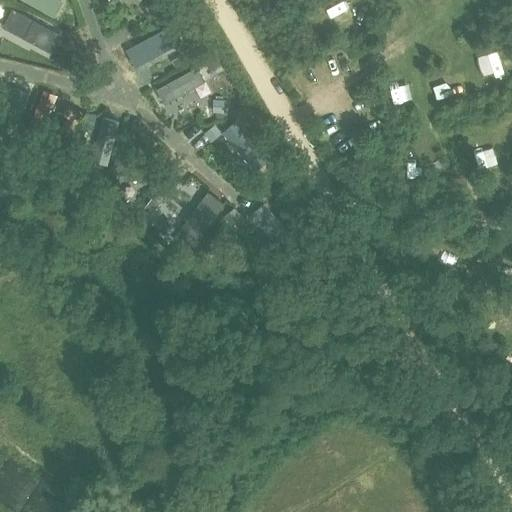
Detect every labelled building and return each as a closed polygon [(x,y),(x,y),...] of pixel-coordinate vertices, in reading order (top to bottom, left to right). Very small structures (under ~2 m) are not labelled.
[(64,1),(62,0),(22,0),(54,18),(64,1)] [(203,84),(195,68),(154,88),(162,104),(203,84)] [(29,94),(12,88),(0,122),(0,130),(14,135),(29,94)] [(76,119),(62,114),(47,157),(61,162),(76,119)] [(120,122),(104,117),(93,160),(108,164),(120,122)] [(268,158),(237,120),(222,132),(253,170),(268,158)] [(211,218),(208,198),(163,204),(166,224),(211,218)] [(275,212),(263,201),(238,228),(250,239),(275,212)]
